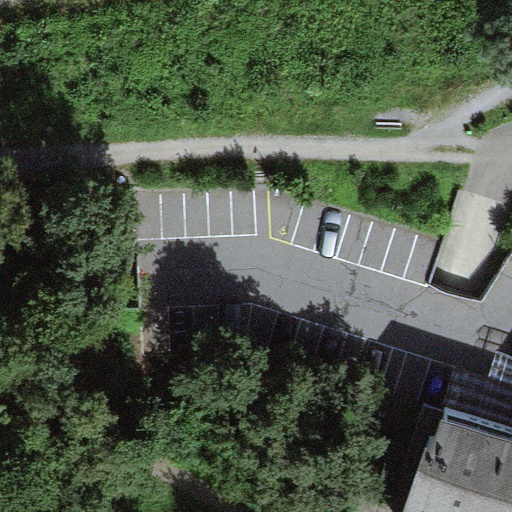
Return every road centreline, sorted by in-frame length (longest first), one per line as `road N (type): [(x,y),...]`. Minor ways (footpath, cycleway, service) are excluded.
road 1 (track): [(0,151),(235,133),(413,147)]
road 2 (track): [(511,76),(413,147)]
